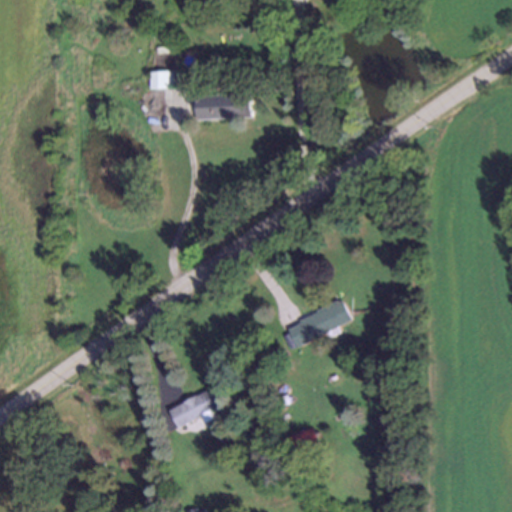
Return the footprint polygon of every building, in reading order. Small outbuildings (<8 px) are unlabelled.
[(150,71),(168,70),(168,87),(151,87),(150,71)] [(199,119),(197,95),(250,92),(252,116),(199,119)] [(289,328),(301,347),(355,320),(344,300),(289,328)] [(172,410),(180,428),(234,399),(224,382),(172,410)] [(288,436),(312,429),(315,439),(306,441),(309,451),(294,456),(288,436)]
